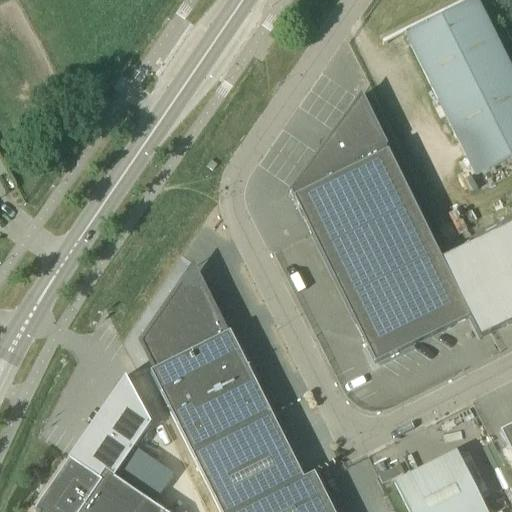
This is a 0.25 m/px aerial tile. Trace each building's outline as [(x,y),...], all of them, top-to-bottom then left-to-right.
[(511,159),(511,71),(477,1),(476,0),(472,0),(405,34),(413,49),(412,50),(475,178),(511,159)] [(511,226),(441,261),(361,99),(361,98),(289,195),(290,195),(291,195),(375,367),(469,320),(479,341),(511,324),(511,226)] [(183,287),(182,286),(141,345),(154,372),(150,374),(191,455),(271,415),(255,384),(236,347),(236,346),(230,334),(226,336),(202,289),(201,289),(183,287)] [(94,424),(68,461),(69,462),(69,461),(98,482),(104,474),(113,480),(150,425),(125,379),(94,424)] [(279,432),(271,415),(191,455),(219,511),(241,511),(304,481),(294,462),(294,461),(280,432),(279,432)] [(511,428),(499,435),(500,435),(511,457),(511,428)] [(408,511),(485,511),(456,454),(395,485),(408,511)] [(159,511),(113,480),(104,474),(98,482),(69,461),(69,462),(34,511),(159,511)] [(324,494),(315,475),(314,475),(304,481),(241,511),(332,511),(324,495),(324,494)]
